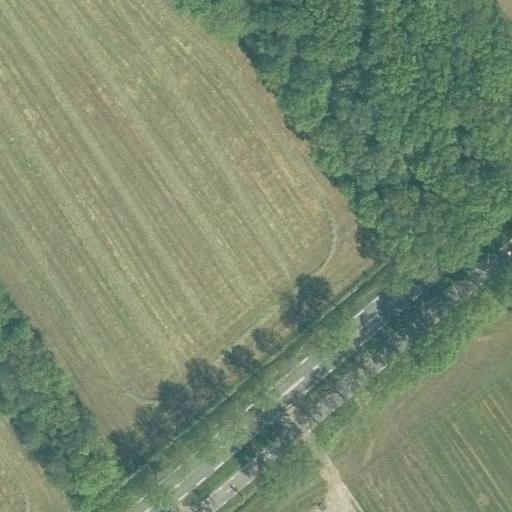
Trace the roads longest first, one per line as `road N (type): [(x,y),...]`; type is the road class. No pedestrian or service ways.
road 1 (primary): [(274,399),(511,196)]
road 2 (unclassified): [(299,428),(511,246)]
road 3 (primary): [(142,511),(274,399)]
road 4 (unclassified): [(200,511),(299,428)]
